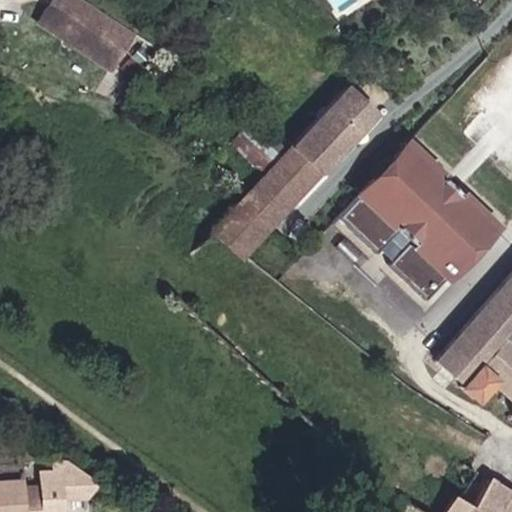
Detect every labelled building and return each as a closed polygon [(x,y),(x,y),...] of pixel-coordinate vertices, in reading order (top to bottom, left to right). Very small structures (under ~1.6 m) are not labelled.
[(109,70),(133,34),(81,0),(51,0),(37,23),(109,70)] [(317,173),(373,115),(344,88),(288,147),(317,173)] [(446,277),(493,227),(403,143),(335,216),(373,251),(386,237),(399,248),(385,263),(424,300),(446,277)] [(264,230),(317,173),(288,147),(286,150),(260,177),(235,204),(264,230)] [(246,250),(264,230),(235,204),(217,223),(246,250)] [(511,269),(433,358),(461,383),(458,386),(473,400),(476,396),(499,417),(511,402),(511,269)] [(60,511),(58,481),(56,481),(55,462),(0,466),(0,511),(60,511)] [(465,511),(487,479),(472,470),(444,511),(465,511)] [(511,511),(511,495),(487,479),(465,511),(511,511)]
